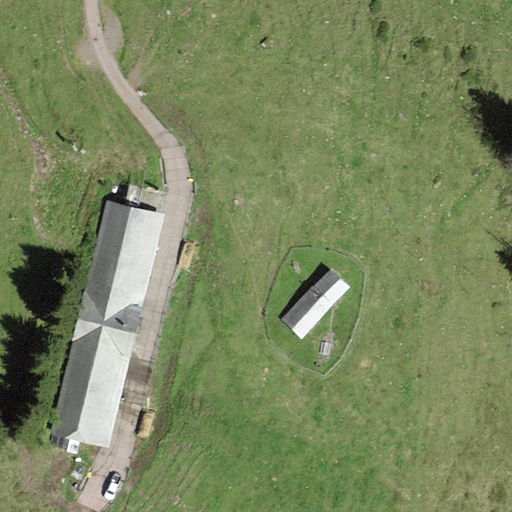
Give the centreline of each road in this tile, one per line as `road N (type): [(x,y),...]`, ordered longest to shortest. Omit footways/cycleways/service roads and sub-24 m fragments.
road 1 (track): [(178,174),(122,442),(104,487),(81,511)]
road 2 (track): [(91,0),(108,68),(178,174)]
